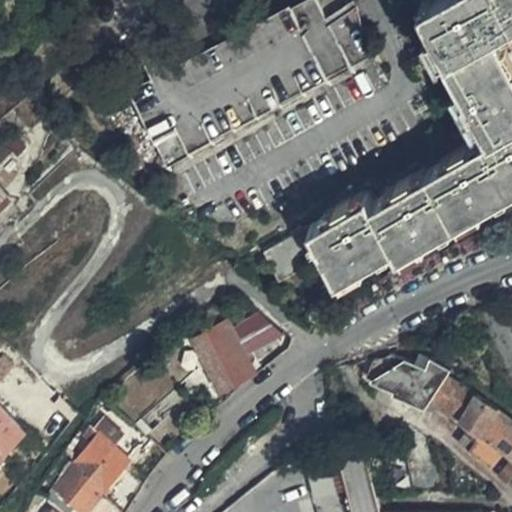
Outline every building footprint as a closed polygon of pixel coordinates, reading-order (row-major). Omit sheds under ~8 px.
[(136,119),(345,6),(341,0),(291,0),(170,67),(146,80),(123,93),(136,119)] [(511,62),(493,28),(511,16),(511,0),(417,0),(415,2),(443,53),(440,55),(484,134),(367,200),(362,189),(304,222),(332,274),(389,242),(395,250),(511,184),(511,62)] [(148,138),(357,28),(345,6),(136,119),(148,138)] [(146,80),(170,67),(149,28),(125,42),(146,80)] [(370,52),(357,28),(148,138),(161,163),(346,62),(348,64),(370,52)] [(10,155),(21,145),(4,129),(0,132),(0,156),(5,151),(10,155)] [(317,255),(299,225),(255,250),(273,280),(317,255)] [(242,354),(279,335),(253,312),(227,326),(221,319),(185,339),(214,391),(250,371),(242,354)] [(392,388),(398,390),(427,402),(430,398),(447,374),(392,351),(380,358),(375,357),(372,363),(368,374),(393,384),(392,388)] [(447,374),(430,398),(480,430),(498,408),(480,393),(447,374)] [(325,402),(331,405),(338,404),(344,401),(348,395),(348,389),(346,382),(341,378),(335,376),(328,377),(323,381),(320,387),(320,393),(310,402),(316,409),(325,402)] [(135,417),(148,430),(181,399),(169,386),(135,417)] [(511,418),(498,408),(480,430),(469,447),(509,476),(511,472),(511,418)] [(0,414),(0,453),(19,432),(0,414)] [(108,446),(121,436),(119,434),(97,416),(87,426),(108,446)] [(127,427),(140,438),(148,430),(135,417),(127,427)] [(78,511),(135,446),(121,436),(108,446),(87,426),(84,424),(76,436),(85,443),(42,494),(63,511),(78,511)] [(378,511),(382,511),(381,505),(380,500),(370,460),(365,441),(352,445),(334,449),(351,511),(378,511)] [(402,449),(414,491),(440,487),(429,445),(428,442),(402,449)] [(351,511),(334,449),(298,461),(310,500),(334,493),(338,511),(351,511)] [(381,455),(392,497),(414,491),(402,449),(381,455)] [(115,511),(120,511),(136,486),(120,473),(98,500),(115,511)] [(10,511),(54,511),(27,492),(10,511)]
